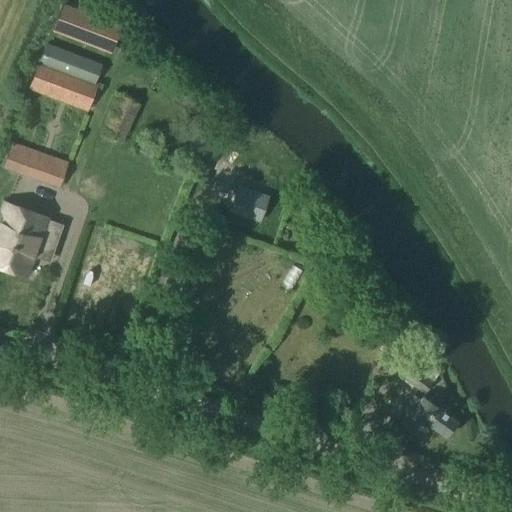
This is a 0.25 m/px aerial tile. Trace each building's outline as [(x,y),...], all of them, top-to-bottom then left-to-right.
[(63,5),(53,32),(109,53),(119,26),(63,5)] [(100,65),(47,45),(30,89),(87,111),(96,85),(93,84),(100,65)] [(140,105),(120,96),(102,134),(122,144),(140,105)] [(11,143),(1,168),(59,189),(68,163),(11,143)] [(272,186),(243,175),(229,211),(260,221),(272,186)] [(4,202),(0,214),(0,266),(26,275),(31,255),(49,262),(62,225),(48,220),(49,217),(4,202)] [(415,360),(412,364),(404,375),(405,376),(403,380),(425,395),(433,383),(420,374),(424,368),(415,360)] [(411,394),(395,417),(404,423),(402,425),(417,436),(426,423),(446,437),(456,422),(422,397),(420,400),(411,394)]
